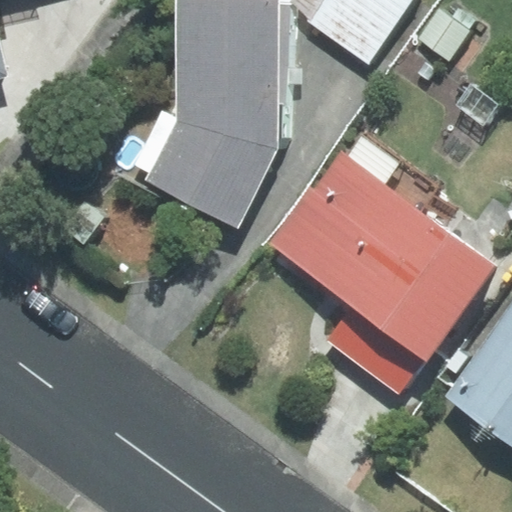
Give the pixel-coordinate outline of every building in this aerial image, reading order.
[(197,0),(193,120),(162,177),(257,227),(300,147),(305,5),(305,0),(197,0)] [(305,0),(305,5),(321,19),(334,0),(305,0)] [(334,0),(321,19),(381,63),(427,0),(334,0)] [(450,7),(427,38),(459,61),(482,31),(478,29),(484,21),(467,8),(461,16),(450,7)] [(326,186),(288,240),(347,282),(369,298),(443,351),(453,358),(511,275),(511,256),(360,148),(332,188),(326,186)] [(443,351),(369,298),(339,340),(413,393),(443,351)] [(511,322),(460,394),(511,430),(511,322)]
